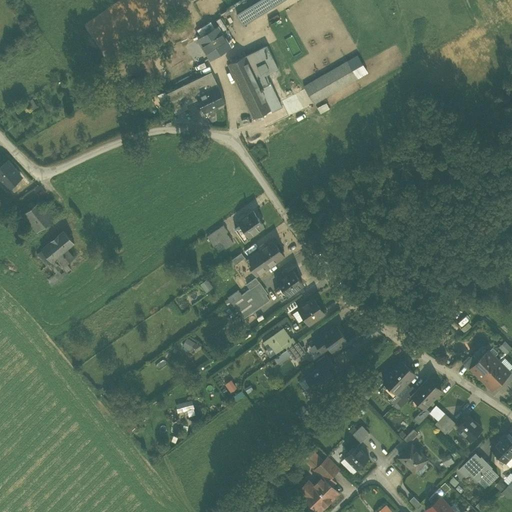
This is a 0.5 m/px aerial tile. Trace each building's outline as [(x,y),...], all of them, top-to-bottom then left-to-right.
[(243,25),(282,0),(260,0),(237,15),(243,25)] [(195,30),(200,37),(217,27),(212,19),(195,30)] [(198,39),(210,59),(231,47),(218,26),(217,27),(200,37),(198,39)] [(144,36),(148,42),(157,36),(154,30),(144,36)] [(171,46),(157,53),(161,59),(174,51),(171,46)] [(267,46),(245,56),(229,63),(254,117),(270,110),(261,89),(269,85),(264,76),(277,70),(267,46)] [(358,55),(347,61),(357,78),(368,72),(358,55)] [(304,86),(314,103),(357,78),(347,61),(304,86)] [(198,78),(169,92),(166,93),(169,101),(170,102),(175,113),(188,107),(186,103),(197,98),(204,112),(225,101),(219,87),(218,87),(211,72),(198,78)] [(271,84),(269,85),(261,89),(270,110),(271,112),(282,107),(271,84)] [(162,105),(170,102),(169,101),(166,93),(165,91),(157,94),(162,105)] [(326,102),(317,107),(320,114),(330,108),(326,102)] [(21,176),(7,161),(0,166),(0,178),(8,188),(21,176)] [(23,214),(37,232),(54,219),(44,207),(39,201),(23,214)] [(44,207),(54,219),(60,213),(51,201),(44,207)] [(235,229),(244,242),(250,238),(249,236),(264,225),(253,210),(238,221),(240,225),(235,229)] [(221,241),(225,248),(233,243),(226,232),(227,231),(223,225),(207,236),(214,246),(221,241)] [(42,250),(51,261),(57,256),(66,249),(74,242),(65,231),(42,250)] [(273,240),(257,251),(268,266),(283,256),(273,240)] [(66,249),(57,256),(51,261),(42,250),(37,254),(46,265),(40,271),(53,285),(64,277),(59,271),(65,266),(74,258),(66,249)] [(256,274),(268,266),(257,251),(249,257),(253,263),(250,265),(256,274)] [(232,259),(235,264),(245,257),(241,253),(232,259)] [(59,271),(64,277),(69,272),(65,266),(59,271)] [(277,280),(281,287),(287,296),(303,284),(292,269),(284,276),(281,273),(275,278),(277,280)] [(246,284),(250,289),(259,282),(256,277),(246,284)] [(213,288),(207,279),(199,284),(206,293),(213,288)] [(250,289),(261,306),(269,300),(262,289),(263,288),(259,282),(250,289)] [(261,306),(250,289),(241,295),(231,302),(242,316),(253,308),(254,310),(257,308),(261,306)] [(231,302),(241,295),(238,290),(228,297),(231,302)] [(305,318),(308,323),(324,313),(313,298),(298,308),(305,318)] [(298,305),(294,300),(284,307),(288,313),(298,305)] [(253,308),(242,316),(244,319),(258,309),(257,308),(254,310),(253,308)] [(299,322),(305,318),(298,308),(292,312),(299,322)] [(468,322),(460,329),(464,333),(471,326),(468,322)] [(328,346),(332,352),(343,343),(347,340),(346,338),(336,325),(328,331),(326,328),(312,339),(321,351),(328,346)] [(270,346),(275,353),(285,346),(287,349),(296,342),(292,337),(291,338),(284,328),(263,342),(268,348),(270,346)] [(343,343),(346,348),(360,338),(355,331),(346,338),(347,340),(343,343)] [(195,342),(187,337),(182,346),(190,350),(195,342)] [(511,348),(511,346),(505,340),(498,347),(506,354),(511,348)] [(298,341),(296,342),(300,348),(299,349),(290,355),(294,359),(306,351),(298,341)] [(287,349),(290,355),(299,349),(300,348),(296,342),(287,349)] [(492,346),(488,351),(494,356),(498,352),(492,346)] [(278,363),(290,355),(287,349),(274,358),(278,363)] [(471,368),(481,379),(499,361),(494,356),(488,351),(478,360),(471,368)] [(318,369),(321,372),(327,368),(329,370),(335,366),(327,355),(314,364),(318,369)] [(464,363),(469,369),(471,368),(478,360),(473,355),(464,363)] [(511,364),(504,356),(499,361),(509,372),(511,369),(511,364)] [(386,389),(393,396),(396,393),(406,383),(415,374),(402,361),(383,380),(389,386),(386,389)] [(509,372),(499,361),(481,379),(492,389),(502,379),(509,372)] [(311,387),(318,396),(326,391),(324,389),(336,380),(329,370),(327,368),(321,372),(318,369),(308,376),(305,378),(310,385),(309,386),(311,388),(311,387)] [(502,379),(507,384),(511,378),(511,369),(509,372),(502,379)] [(237,388),(231,379),(225,384),(231,392),(237,388)] [(417,398),(426,406),(441,390),(429,379),(421,387),(420,386),(417,390),(411,395),(412,396),(416,400),(417,398)] [(401,397),(402,396),(411,387),(406,383),(396,393),(401,397)] [(412,386),(411,387),(402,396),(407,401),(412,396),(411,395),(417,390),(412,386)] [(235,402),(245,395),(241,390),(231,398),(235,402)] [(396,393),(393,396),(389,400),(394,405),(401,397),(396,393)] [(401,397),(394,405),(399,409),(407,401),(402,396),(401,397)] [(176,405),(178,413),(194,409),(192,400),(176,405)] [(303,419),(310,413),(303,405),(296,410),(303,419)] [(436,405),(430,411),(429,412),(438,421),(445,413),(436,405)] [(429,412),(430,411),(425,407),(420,412),(425,416),(429,412)] [(425,416),(420,412),(420,411),(413,419),(418,424),(425,416)] [(436,422),(442,427),(450,418),(445,413),(438,421),(436,422)] [(457,428),(470,441),(482,428),(469,415),(457,428)] [(455,423),(450,418),(442,427),(447,432),(455,423)] [(132,419),(124,426),(130,434),(138,427),(132,419)] [(358,429),(365,437),(370,433),(362,425),(358,429)] [(353,434),(361,442),(365,437),(358,429),(353,434)] [(404,439),(408,443),(418,433),(413,429),(404,439)] [(491,448),(505,461),(511,454),(511,453),(511,440),(504,434),(491,448)] [(357,445),(345,456),(357,468),(369,457),(357,445)] [(399,457),(415,472),(416,471),(426,460),(427,459),(417,449),(416,450),(411,445),(399,457)] [(322,463),(324,460),(313,449),(304,459),(314,469),(318,465),(321,462),(322,463)] [(454,462),(449,453),(441,458),(446,467),(454,462)] [(481,476),(489,484),(498,475),(490,468),(491,467),(481,456),(480,457),(475,453),(459,469),(465,476),(468,473),(473,468),(481,476)] [(318,465),(331,477),(340,468),(328,456),(324,460),(322,463),(321,462),(318,465)] [(353,473),(357,468),(345,456),(341,460),(353,473)] [(426,460),(416,471),(420,475),(431,464),(426,460)] [(314,469),(321,476),(322,476),(327,481),(331,477),(318,465),(314,469)] [(473,468),(468,473),(477,481),(481,476),(473,468)] [(338,492),(327,481),(322,476),(321,476),(313,485),(303,495),(311,502),(310,503),(319,511),(338,492)] [(459,482),(453,476),(448,481),(454,487),(459,482)] [(489,484),(481,476),(477,481),(484,488),(489,484)] [(500,491),(506,485),(500,479),(494,485),(500,491)] [(303,495),(313,485),(308,480),(298,490),(303,495)] [(445,482),(439,487),(445,493),(450,488),(445,482)] [(511,488),(508,484),(501,491),(507,497),(511,498),(511,497),(511,488)] [(428,498),(433,503),(440,497),(445,493),(439,487),(428,498)] [(409,501),(418,509),(421,505),(413,497),(409,501)] [(425,510),(427,511),(453,511),(449,507),(440,497),(433,503),(425,510)] [(482,498),(475,505),(480,511),(488,503),(482,498)] [(255,511),(262,506),(255,499),(247,507),(251,511),(255,511)] [(453,503),(449,507),(453,511),(458,508),(453,503)]
